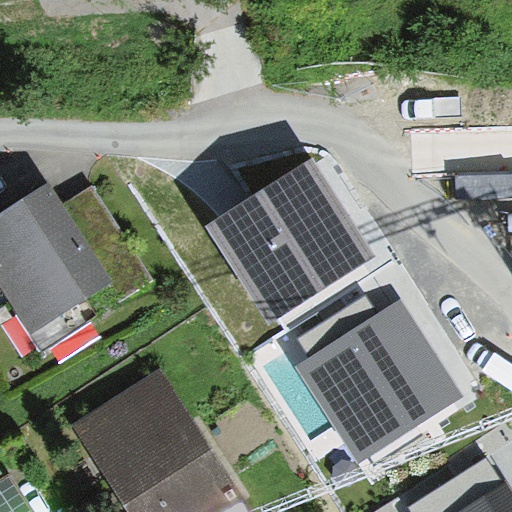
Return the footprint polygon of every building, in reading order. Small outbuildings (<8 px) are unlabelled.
[(207,227),(270,323),(376,255),(313,158),(207,227)] [(51,191),(0,224),(0,292),(30,336),(111,282),(127,305),(156,286),(95,194),(66,213),(51,191)] [(400,299),(296,368),(360,465),(465,397),(400,299)] [(254,511),(165,372),(75,429),(127,511),(254,511)] [(35,511),(14,478),(0,487),(0,511),(35,511)] [(450,511),(511,511),(511,491),(504,478),(450,511)]
